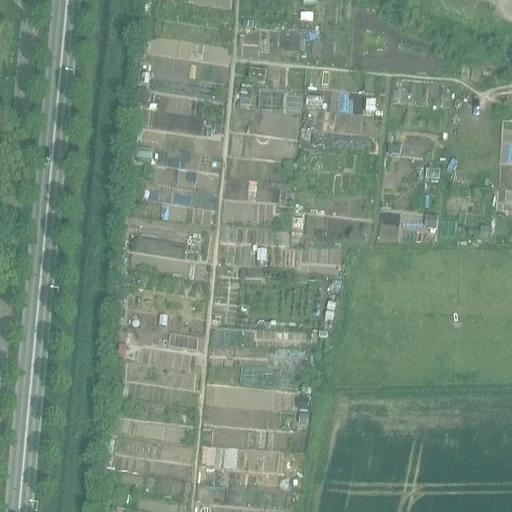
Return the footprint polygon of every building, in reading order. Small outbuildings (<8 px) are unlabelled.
[(250,69),(249,82),(265,83),(266,71),(250,69)] [(243,89),(241,104),(250,105),(252,90),(243,89)] [(366,101),(365,113),(375,113),(376,101),(366,101)] [(328,303),(326,310),(334,312),(335,304),(328,303)] [(326,313),(324,320),(332,321),(333,314),(326,313)] [(300,399),(300,407),(307,407),(308,399),(300,399)]
